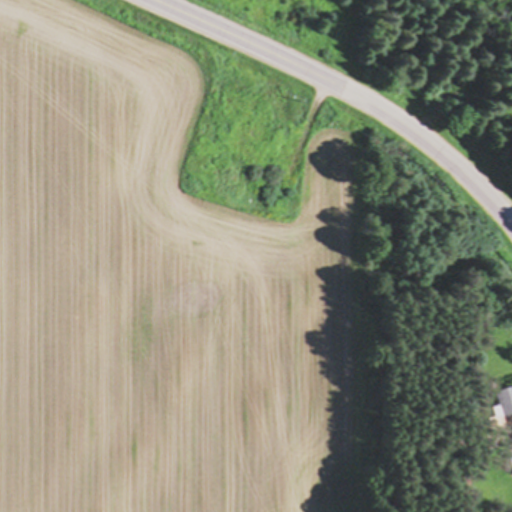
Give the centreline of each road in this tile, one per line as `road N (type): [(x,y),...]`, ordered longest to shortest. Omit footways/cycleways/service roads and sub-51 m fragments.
road 1 (tertiary): [(378,109),(153,0)]
road 2 (tertiary): [(511,228),(452,162),(378,109)]
